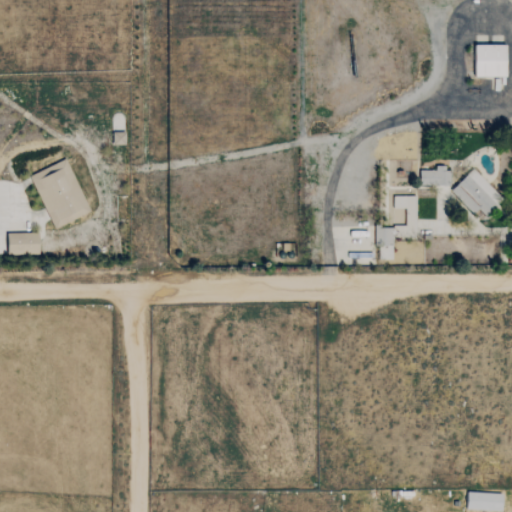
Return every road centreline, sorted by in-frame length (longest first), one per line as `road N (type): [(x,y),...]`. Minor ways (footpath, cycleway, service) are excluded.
road 1 (track): [(511,285),(0,291)]
road 2 (track): [(135,290),(134,511)]
